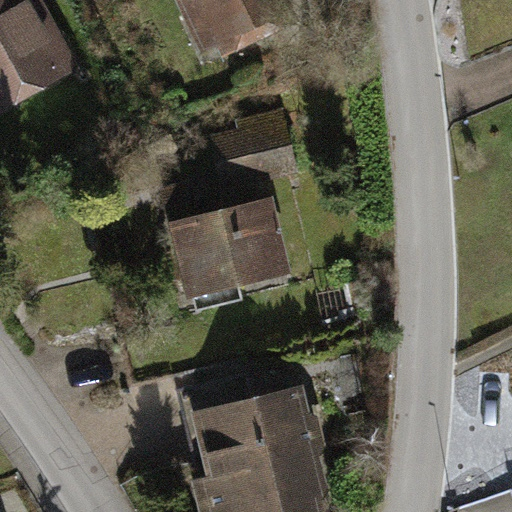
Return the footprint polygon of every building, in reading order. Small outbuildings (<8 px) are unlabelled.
[(32,0),(0,0),(0,109),(70,74),(32,0)] [(279,0),(187,0),(211,56),(290,23),(279,0)] [(283,122),(218,138),(230,188),(295,171),(283,122)] [(271,212),(183,233),(199,299),(287,278),(271,212)] [(299,392),(201,414),(223,511),(280,511),(323,503),(299,392)]
